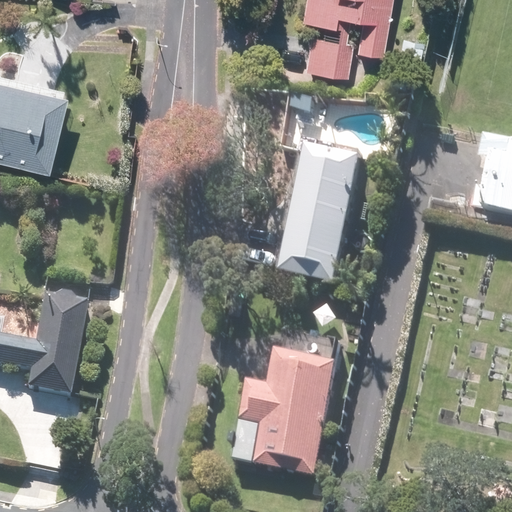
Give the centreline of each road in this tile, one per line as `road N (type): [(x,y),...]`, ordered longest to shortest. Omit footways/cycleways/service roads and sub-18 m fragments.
road 1 (residential): [(96,511),(143,243),(151,110),(185,46)]
road 2 (residential): [(185,46),(201,232),(155,511)]
